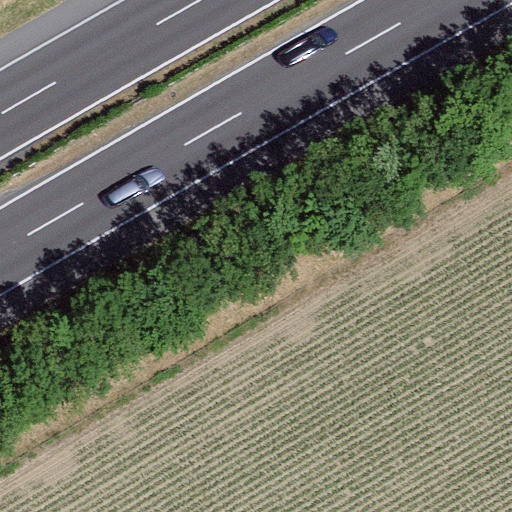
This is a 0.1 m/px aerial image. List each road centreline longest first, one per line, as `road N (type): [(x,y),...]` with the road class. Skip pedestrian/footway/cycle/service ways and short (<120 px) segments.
road 1 (motorway): [(0,255),(444,0)]
road 2 (motorway): [(201,0),(0,115)]
